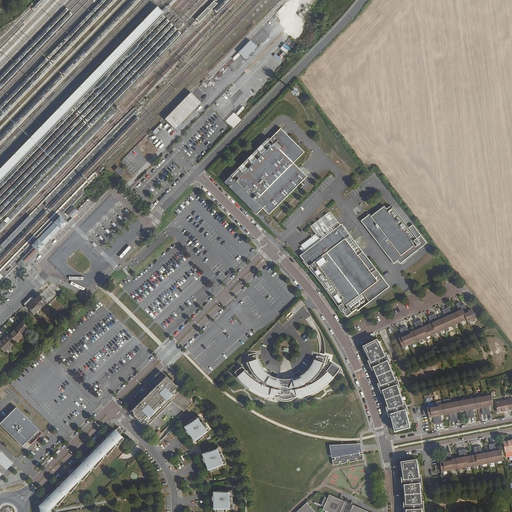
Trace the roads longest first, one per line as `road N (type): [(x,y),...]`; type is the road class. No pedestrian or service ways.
road 1 (tertiary): [(363,0),(196,173)]
road 2 (tertiary): [(114,411),(275,251)]
road 3 (tertiary): [(269,246),(109,406)]
road 4 (tertiary): [(109,406),(12,496)]
road 5 (tertiary): [(23,506),(114,411)]
road 6 (residential): [(511,419),(383,444)]
road 7 (residential): [(385,453),(511,429)]
road 8 (residential): [(459,290),(344,342)]
road 9 (residential): [(174,511),(164,468),(114,411)]
